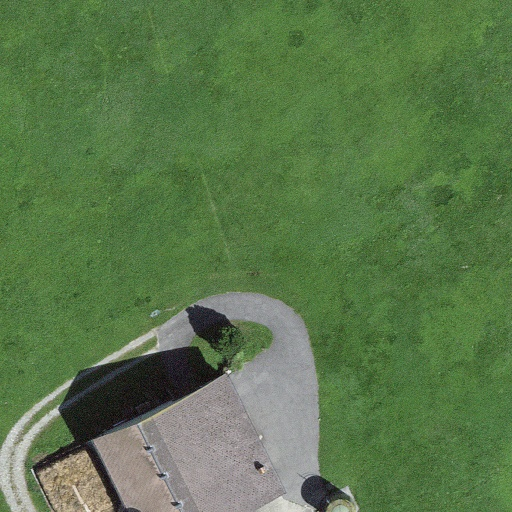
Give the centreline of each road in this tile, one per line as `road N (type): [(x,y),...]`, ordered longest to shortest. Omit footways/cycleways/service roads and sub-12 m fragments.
road 1 (track): [(296,511),(302,493),(292,351),(279,319),(255,307),(222,308),(100,371),(17,438),(9,465),(26,511)]
road 2 (track): [(279,319),(193,0)]
